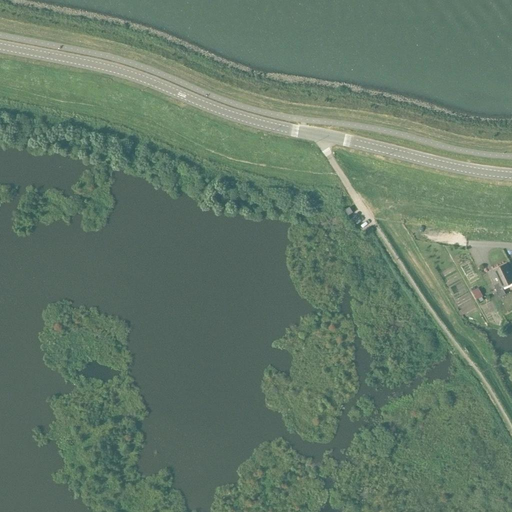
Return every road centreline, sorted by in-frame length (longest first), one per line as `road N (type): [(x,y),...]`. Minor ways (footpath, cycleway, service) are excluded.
road 1 (tertiary): [(322,136),(215,109),(127,73),(0,46)]
road 2 (tertiary): [(511,175),(322,136)]
